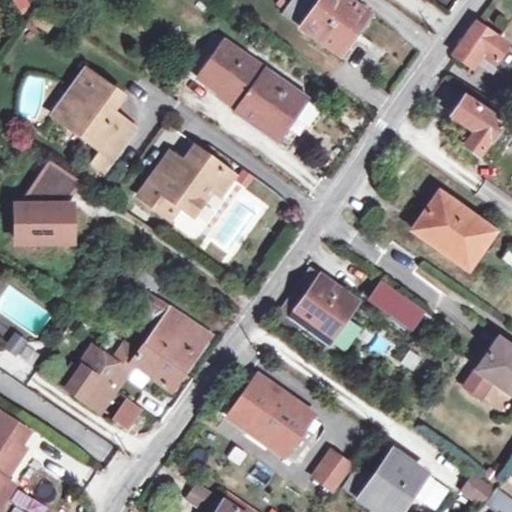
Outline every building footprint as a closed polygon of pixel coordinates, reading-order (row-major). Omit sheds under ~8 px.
[(346,60),(362,37),(357,33),(369,15),(347,0),(292,0),(282,15),(346,60)] [(47,30),(55,19),(40,9),(33,20),(47,30)] [(472,65),(477,59),(490,68),(493,64),(510,76),(511,72),(511,47),(477,22),(455,53),(472,65)] [(239,108),(236,113),(278,142),(307,101),(225,42),(198,79),(239,108)] [(53,115),(70,127),(75,122),(105,144),(101,150),(114,159),(136,128),(123,120),(118,127),(105,118),(110,111),(122,97),(86,71),(53,115)] [(511,134),(511,129),(464,96),(452,114),(474,130),(464,144),(491,163),(511,134)] [(118,127),(123,120),(110,111),(105,118),(118,127)] [(70,127),(101,150),(105,144),(75,122),(70,127)] [(137,194),(166,216),(176,203),(181,208),(192,215),(211,190),(219,196),(232,177),(192,148),(181,164),(173,176),(159,166),(137,194)] [(104,172),(114,159),(101,150),(91,163),(104,172)] [(167,154),(159,166),(173,176),(181,164),(167,154)] [(82,182),(48,161),(16,207),(18,243),(73,241),(71,207),(65,207),(82,182)] [(412,230),(453,259),(468,239),(482,249),(496,230),(441,191),(412,230)] [(172,221),(181,208),(176,203),(166,216),(172,221)] [(468,268),(482,249),(468,239),(453,259),(468,268)] [(511,264),(511,246),(511,245),(502,257),(511,264)] [(135,277),(141,268),(128,259),(115,277),(128,286),(135,277)] [(141,268),(135,277),(158,294),(168,280),(144,264),(141,268)] [(280,307),(327,341),(343,317),(355,300),(309,267),(280,307)] [(370,296),(410,324),(422,308),(382,280),(370,296)] [(124,341),(116,354),(132,365),(171,391),(210,337),(154,300),(148,308),(144,305),(136,316),(141,319),(139,321),(154,332),(144,347),(140,352),(124,341)] [(424,328),(432,315),(426,311),(413,328),(420,333),(424,328)] [(460,335),(432,315),(424,328),(451,347),(460,335)] [(343,317),(327,341),(334,346),(351,323),(343,317)] [(511,346),(498,337),(476,368),(511,393),(511,346)] [(16,358),(23,348),(12,341),(6,350),(16,358)] [(127,371),(111,360),(91,346),(77,365),(82,369),(66,390),(95,410),(111,388),(114,391),(127,371)] [(132,365),(116,354),(111,360),(127,371),(132,365)] [(253,433),(258,425),(291,447),(314,414),(258,375),(230,416),(253,433)] [(128,400),(115,419),(128,428),(141,409),(128,400)] [(0,412),(0,508),(15,486),(6,480),(26,449),(21,445),(30,432),(0,412)] [(291,447),(258,425),(253,433),(285,455),(291,447)] [(333,489),(351,464),(333,451),(316,476),(333,489)] [(399,511),(426,473),(393,451),(375,478),(358,467),(344,488),(379,511),(399,511)] [(492,488),(474,476),(465,489),(482,501),(492,488)] [(235,511),(197,486),(188,499),(206,511),(235,511)] [(511,511),(511,497),(497,487),(484,503),(495,511),(511,511)]
